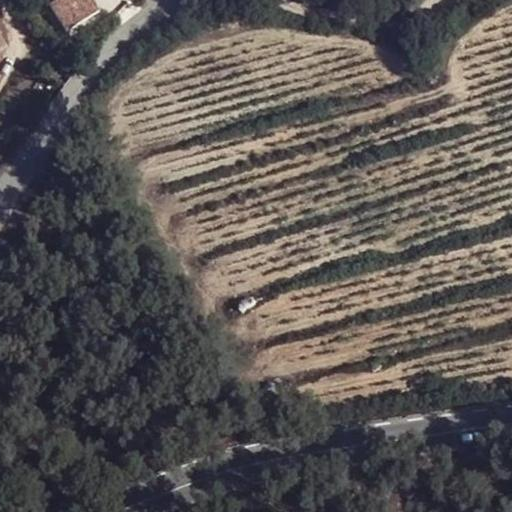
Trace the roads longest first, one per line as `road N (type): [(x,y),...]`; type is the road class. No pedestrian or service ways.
road 1 (primary): [(511,430),(297,466),(136,511)]
road 2 (residential): [(0,200),(101,58),(161,0)]
road 3 (track): [(276,0),(299,12),(394,20),(444,0)]
